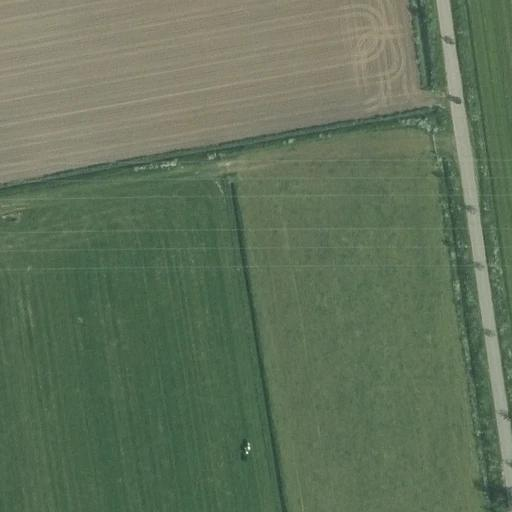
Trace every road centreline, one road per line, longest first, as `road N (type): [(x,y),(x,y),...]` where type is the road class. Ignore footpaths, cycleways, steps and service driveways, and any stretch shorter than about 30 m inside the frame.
road 1 (unclassified): [(511,484),(441,0)]
road 2 (track): [(0,201),(459,126)]
